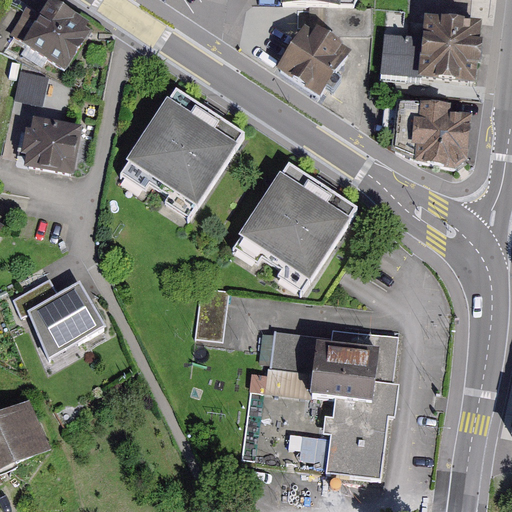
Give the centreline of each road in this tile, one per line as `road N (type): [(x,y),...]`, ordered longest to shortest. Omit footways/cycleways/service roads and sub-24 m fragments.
road 1 (tertiary): [(102,0),(464,242)]
road 2 (tertiary): [(460,511),(492,310),(486,270),(464,242)]
road 3 (tertiary): [(464,242),(497,196),(511,121)]
